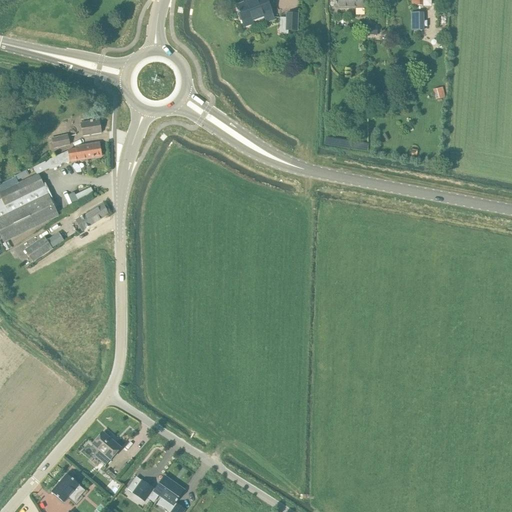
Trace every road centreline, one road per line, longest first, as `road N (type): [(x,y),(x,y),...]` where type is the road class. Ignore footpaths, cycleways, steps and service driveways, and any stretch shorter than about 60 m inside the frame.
road 1 (tertiary): [(106,396),(121,347),(119,185),(143,112)]
road 2 (secondary): [(248,146),(324,175),(511,211)]
road 3 (unclassified): [(288,511),(106,396)]
road 4 (tertiary): [(6,511),(106,396)]
